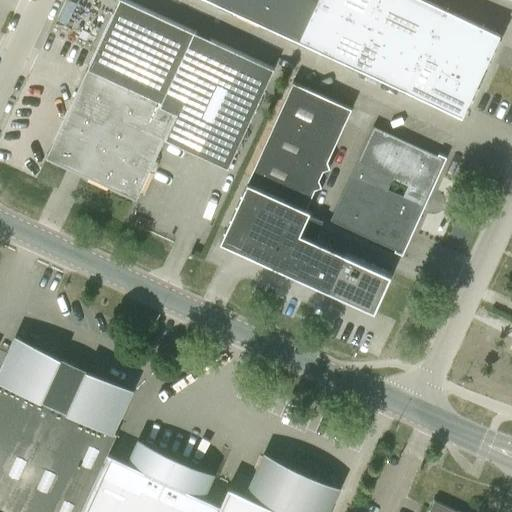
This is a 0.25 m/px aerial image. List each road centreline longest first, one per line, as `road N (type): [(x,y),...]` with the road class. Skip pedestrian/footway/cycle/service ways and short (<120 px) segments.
road 1 (unclassified): [(411,411),(0,220)]
road 2 (unclassified): [(411,411),(511,191)]
road 3 (unknown): [(136,284),(173,166)]
